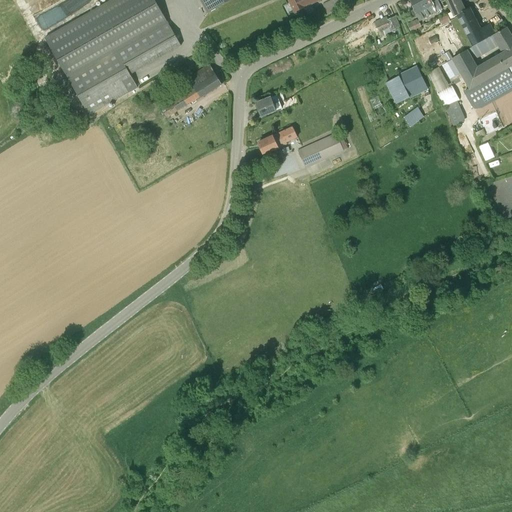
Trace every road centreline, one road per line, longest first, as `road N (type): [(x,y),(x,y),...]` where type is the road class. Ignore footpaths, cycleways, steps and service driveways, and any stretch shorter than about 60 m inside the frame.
road 1 (unclassified): [(230,211),(202,252),(49,374),(0,425)]
road 2 (unclassified): [(230,211),(243,73),(386,0)]
